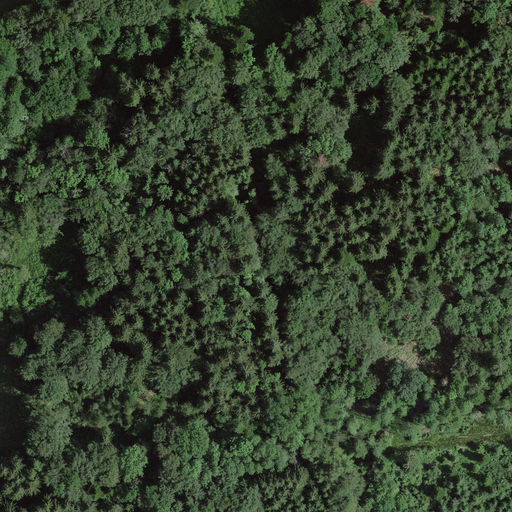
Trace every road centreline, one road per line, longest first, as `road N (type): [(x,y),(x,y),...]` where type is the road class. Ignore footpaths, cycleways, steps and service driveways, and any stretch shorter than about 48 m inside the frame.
road 1 (track): [(222,79),(247,142),(307,473),(304,511)]
road 2 (track): [(222,79),(311,69),(390,95),(511,97)]
road 3 (track): [(0,34),(222,79)]
